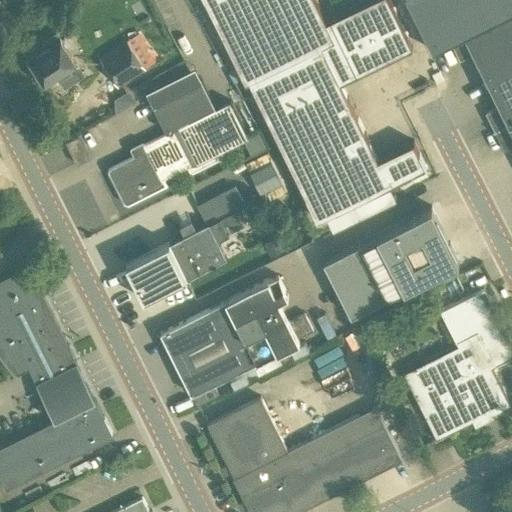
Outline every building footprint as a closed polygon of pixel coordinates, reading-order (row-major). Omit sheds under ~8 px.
[(327,20),(316,0),(205,0),(246,82),(250,80),(319,219),(429,165),(415,140),(379,157),(341,81),(354,74),(327,20)] [(389,0),(368,0),(327,20),(354,74),(412,46),(389,0)] [(511,0),(406,0),(432,51),(450,42),(511,11),(511,0)] [(511,66),(511,11),(450,42),(459,61),(474,54),(486,80),(511,66)] [(29,62),(30,64),(29,68),(32,73),(37,74),(44,85),(57,76),(64,87),(83,75),(57,35),(45,42),(49,49),(29,62)] [(118,86),(145,68),(127,40),(99,57),(118,86)] [(143,86),(153,105),(166,131),(143,143),(146,148),(109,167),(108,171),(123,202),(127,203),(165,184),(162,178),(187,166),(191,174),(217,161),(218,157),(217,153),(248,137),(230,101),(216,108),(192,62),(143,86)] [(511,66),(486,80),(499,106),(485,113),(494,131),(511,122),(511,66)] [(243,112),(249,131),(257,129),(252,110),(243,112)] [(511,122),(494,131),(503,150),(511,145),(511,122)] [(76,164),(88,158),(77,134),(64,141),(76,164)] [(196,204),(206,223),(130,263),(137,275),(133,279),(137,287),(142,285),(149,298),(227,258),(218,241),(229,235),(220,218),(245,206),(235,185),(196,204)] [(328,265),(354,321),(464,269),(437,213),(328,265)] [(281,247),(275,234),(265,240),(271,252),(281,247)] [(0,361),(2,364),(5,367),(9,370),(11,372),(15,375),(28,368),(54,419),(0,445),(0,476),(6,488),(113,435),(95,398),(94,398),(77,363),(28,265),(0,279),(0,361)] [(272,281),(229,301),(162,333),(192,397),(302,345),(300,341),(316,334),(307,317),(292,324),(282,303),(291,299),(282,279),(272,283),(272,281)] [(439,312),(457,347),(403,374),(435,438),(490,411),(492,415),(510,405),(492,369),(511,358),(511,345),(484,290),(439,312)] [(404,344),(436,328),(428,313),(396,329),(404,344)] [(320,352),(328,369),(353,357),(344,340),(320,352)] [(249,511),(300,511),(402,461),(375,407),(288,451),(261,398),(206,426),(249,511)] [(153,511),(152,509),(150,510),(142,496),(110,511),(153,511)]
